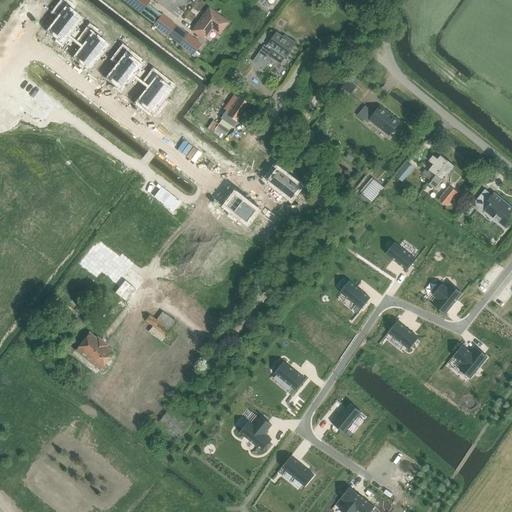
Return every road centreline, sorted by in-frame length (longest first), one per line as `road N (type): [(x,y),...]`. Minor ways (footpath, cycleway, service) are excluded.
road 1 (residential): [(511,265),(461,324),(386,303),(301,426),(380,483),(394,463)]
road 2 (residential): [(0,53),(15,33),(209,183),(231,181)]
road 3 (residential): [(395,70),(351,42),(324,42),(277,109)]
road 4 (residential): [(511,168),(395,70)]
road 5 (track): [(226,336),(325,229)]
